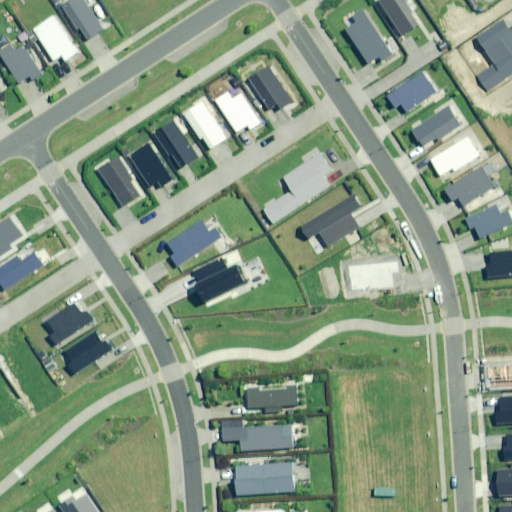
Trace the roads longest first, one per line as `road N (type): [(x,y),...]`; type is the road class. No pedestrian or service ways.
road 1 (residential): [(465,511),(451,323),(436,267),(410,206),(342,98)]
road 2 (residential): [(104,253),(342,98)]
road 3 (residential): [(104,253),(173,370),(186,413),(195,511)]
road 4 (residential): [(26,137),(233,0)]
road 5 (residential): [(26,137),(104,253)]
road 6 (residential): [(0,321),(104,253)]
